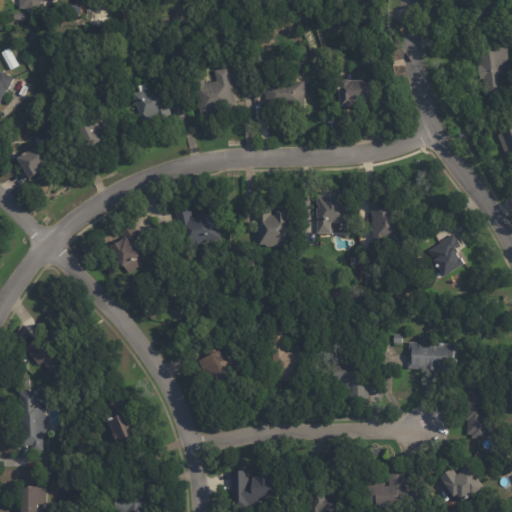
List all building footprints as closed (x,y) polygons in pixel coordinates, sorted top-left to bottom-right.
[(511,38),(494,39),(493,27),(511,26),(511,38)] [(20,64),(12,68),(2,52),(11,47),(20,64)] [(480,65),(479,49),(506,47),(508,73),(502,74),(503,93),(483,94),(481,76),(478,76),(477,65),(480,65)] [(230,68),(238,106),(226,109),(227,110),(211,113),(211,112),(202,114),(196,86),(218,81),(216,70),(230,67),(230,68)] [(15,79),(10,90),(9,90),(3,101),(2,101),(0,104),(0,71),(2,73),(3,71),(16,77),(15,79)] [(355,106),(343,106),(342,82),(344,81),(344,79),(352,78),(353,80),(378,79),(379,96),(357,97),(357,105),(355,106)] [(308,80),(308,108),(268,109),(268,81),(308,80)] [(170,103),(172,111),(153,117),(154,120),(145,122),(136,93),(152,88),(151,86),(164,82),(170,103)] [(106,114),(114,129),(107,133),(108,135),(105,137),(107,140),(98,146),(86,124),(106,113),(106,114)] [(511,153),(508,155),(499,133),(511,127),(511,153)] [(48,143),(60,162),(52,167),(53,168),(46,172),(45,171),(33,178),(21,158),(47,142),(48,143)] [(349,220),(349,221),(332,221),(332,232),(318,232),(318,207),(321,207),(321,203),(318,203),(318,194),(325,194),(325,191),(336,191),(336,189),(348,189),(349,220)] [(375,241),(374,241),(374,225),(373,225),(373,197),(383,197),(383,201),(389,201),(389,200),(398,200),(398,210),(404,210),(404,231),(414,231),(414,251),(398,251),(398,241),(375,241)] [(259,229),(260,206),(274,206),(274,212),(279,213),(280,208),(285,208),(285,209),(294,209),(293,244),(270,244),(270,242),(259,242),(259,229)] [(201,213),(217,209),(224,236),(190,244),(182,210),(193,207),(195,216),(200,215),(200,214),(201,213)] [(141,233),(152,248),(138,257),(143,264),(131,272),(126,265),(127,264),(114,245),(120,241),(121,242),(129,237),(125,231),(135,224),(141,233)] [(453,235),(461,247),(458,248),(460,251),(458,252),(461,256),(462,255),(466,262),(446,275),(436,258),(433,259),(427,250),(438,243),(437,242),(452,233),(453,235)] [(143,304),(147,299),(153,305),(149,310),(143,304)] [(288,348),(309,348),(309,373),(297,373),(298,379),(283,379),(283,375),(274,375),(273,329),(288,329),(288,348)] [(34,356),(41,351),(33,340),(47,330),(55,342),(58,339),(78,366),(59,380),(45,361),(40,364),(34,356)] [(394,341),(395,332),(404,332),(403,342),(394,341)] [(436,367),(413,366),(413,363),(412,363),(412,340),(423,340),(423,333),(440,334),(440,341),(461,342),(460,368),(436,367)] [(230,344),(242,369),(213,385),(200,359),(208,355),(203,344),(220,335),(226,347),(230,344)] [(370,361),(371,396),(351,397),(351,388),(340,388),(339,360),(353,359),(353,355),(365,354),(365,359),(370,359),(370,361)] [(472,380),(473,368),(487,368),(486,381),(472,380)] [(489,402),(488,409),(491,409),(491,410),(493,410),(493,418),(491,418),(490,437),(475,436),(476,431),(472,431),(472,419),(469,419),(470,399),(471,399),(472,386),(486,387),(485,400),(489,400),(489,402)] [(39,398),(40,407),(46,407),(47,433),(43,433),(44,449),(33,449),(33,444),(19,444),(18,433),(21,433),(19,390),(39,389),(39,398)] [(136,433),(123,438),(122,438),(121,438),(118,431),(120,431),(114,417),(136,408),(139,417),(141,416),(143,422),(142,423),(144,430),(136,433)] [(485,487),(477,493),(476,491),(474,492),(475,493),(467,499),(462,492),(458,494),(444,475),(456,466),(461,473),(466,469),(467,466),(470,464),(472,465),(473,464),(488,485),(485,487)] [(278,503),(277,473),(250,474),(250,469),(232,469),(233,504),(278,503)] [(408,483),(408,506),(391,506),(391,505),(381,505),(382,484),(392,484),(392,472),(408,472),(408,483)] [(40,511),(21,511),(21,485),(42,485),(42,487),(48,487),(48,503),(42,503),(42,511),(40,511)] [(332,507),(325,508),(325,511),(311,511),(311,508),(319,508),(318,490),(332,489),(332,507)] [(154,508),(158,508),(158,511),(132,511),(132,508),(127,508),(127,493),(149,492),(149,496),(154,496),(154,508)]
